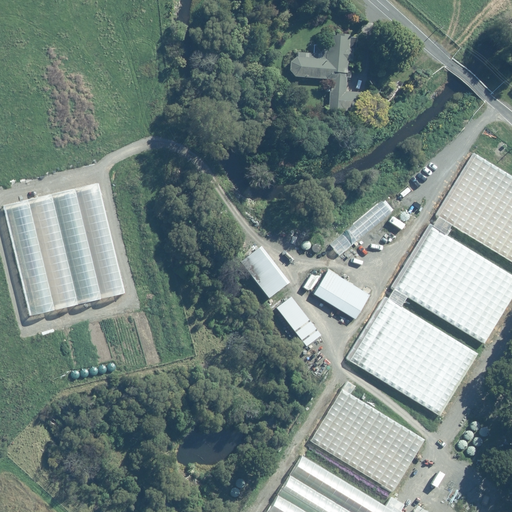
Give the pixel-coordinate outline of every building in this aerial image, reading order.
[(313,44),(312,53),(297,52),(297,56),(290,62),(289,71),(294,78),(331,81),(329,111),(367,114),(369,95),(346,93),(349,61),(352,61),(353,50),(350,50),(351,34),(327,32),(327,45),(313,44)] [(437,216),(511,261),(511,175),(476,153),(437,216)] [(394,290),(482,344),(511,294),(511,277),(432,229),(394,290)] [(288,281),(261,247),(239,264),(266,298),(288,281)] [(314,294),(355,318),(369,294),(328,270),(314,294)] [(350,359),(437,413),(475,352),(388,298),(350,359)] [(341,392),(311,444),(392,491),(422,440),(341,392)] [(306,452),(269,511),(399,511),(400,510),(306,452)]
